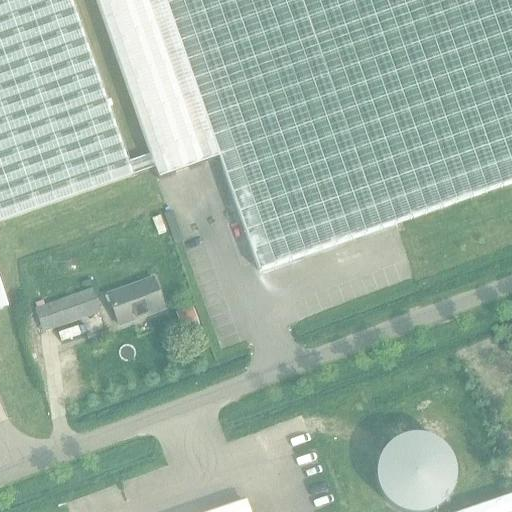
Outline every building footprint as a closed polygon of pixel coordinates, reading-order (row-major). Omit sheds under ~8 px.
[(0,0),(0,222),(131,176),(70,0),(0,0)] [(511,0),(95,0),(158,180),(218,159),(258,272),(511,182),(511,0)] [(107,296),(119,326),(163,310),(152,279),(107,296)] [(35,311),(43,334),(101,315),(93,291),(35,311)] [(193,307),(178,313),(185,332),(201,327),(193,307)] [(256,511),(251,496),(203,511),(256,511)]
